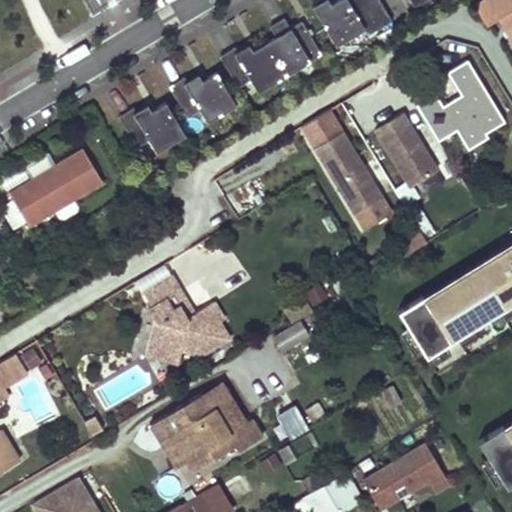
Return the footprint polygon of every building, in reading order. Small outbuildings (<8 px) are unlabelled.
[(379,0),(338,0),(331,4),(328,0),(322,0),(313,6),(336,46),(364,29),(368,35),(392,21),(379,0)] [(511,0),(479,0),(476,3),(486,20),(497,14),(506,30),(511,26),(511,0)] [(285,18),(270,27),(276,37),(253,51),(249,44),(238,51),(235,48),(220,56),(239,87),(251,80),(258,92),(322,54),(302,21),(291,28),(285,18)] [(411,97),(430,128),(437,140),(455,129),(466,149),(486,137),(484,133),(503,121),(466,59),(447,71),(460,94),(442,105),(431,86),(411,97)] [(185,78),(170,87),(188,117),(200,110),(208,122),(237,105),(217,73),(203,82),(198,75),(187,81),(185,78)] [(134,108),(119,117),(138,148),(150,140),(157,153),(186,136),(166,103),(152,112),(148,105),(137,112),(134,108)] [(372,123),(410,188),(437,172),(399,107),(372,123)] [(315,148),(355,215),(382,199),(368,174),(364,176),(361,170),(364,168),(342,132),(315,148)] [(28,225),(102,181),(84,151),(10,195),(28,225)] [(401,236),(410,251),(425,242),(416,227),(401,236)] [(511,249),(511,239),(422,295),(426,303),(511,249)] [(511,249),(426,303),(422,295),(397,311),(406,326),(421,350),(425,356),(511,303),(511,249)] [(144,293),(147,298),(175,281),(172,276),(144,293)] [(229,338),(219,322),(224,319),(214,301),(194,313),(188,316),(175,294),(181,291),(175,281),(147,298),(152,305),(148,307),(156,319),(150,340),(163,344),(160,357),(178,361),(181,348),(202,354),(229,338)] [(175,294),(188,316),(194,313),(181,291),(175,294)] [(284,310),(291,322),(312,310),(304,298),(284,310)] [(299,318),(270,334),(279,351),(308,335),(299,318)] [(406,326),(398,331),(413,355),(421,350),(406,326)] [(150,340),(147,353),(160,357),(163,344),(150,340)] [(34,346),(20,354),(29,371),(44,363),(34,346)] [(27,371),(16,352),(0,361),(0,396),(7,392),(3,386),(27,371)] [(202,392),(205,398),(224,386),(221,381),(202,392)] [(186,460),(192,470),(214,458),(208,448),(228,435),(234,446),(238,451),(262,437),(251,419),(245,422),(224,386),(205,398),(202,392),(150,423),(160,440),(170,434),(186,460)] [(511,428),(511,418),(502,425),(507,432),(511,428)] [(511,428),(507,432),(502,425),(477,440),(487,456),(502,479),(506,486),(511,482),(511,428)] [(0,471),(19,461),(1,429),(0,429),(0,471)] [(170,434),(160,440),(175,466),(186,460),(170,434)] [(208,448),(214,458),(234,446),(228,435),(208,448)] [(435,493),(450,484),(425,442),(363,479),(379,507),(427,479),(435,493)] [(265,473),(281,464),(273,450),(257,460),(265,473)] [(487,456),(479,460),(494,484),(502,479),(487,456)] [(302,480),(309,492),(331,480),(324,466),(302,480)] [(297,511),(307,506),(310,511),(337,511),(360,499),(344,472),(331,480),(309,492),(292,503),(297,511)] [(95,511),(75,477),(32,502),(37,511),(95,511)] [(226,511),(231,509),(216,483),(201,492),(212,511),(226,511)] [(179,504),(184,511),(212,511),(201,492),(179,504)]
